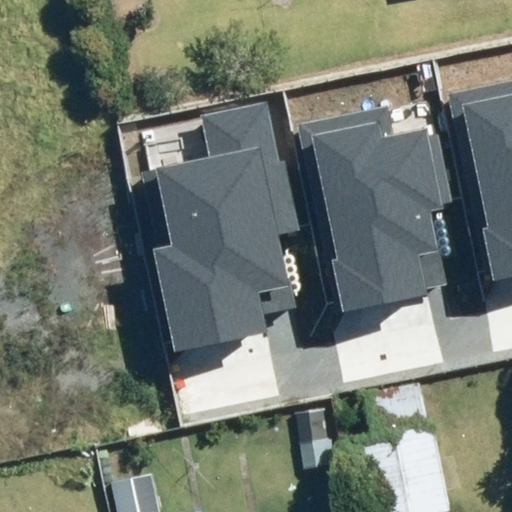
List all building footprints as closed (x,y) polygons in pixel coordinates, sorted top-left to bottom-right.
[(0,141),(35,134),(16,48),(0,51),(0,141)] [(511,77),(472,87),(499,203),(489,206),(505,274),(511,272),(511,77)] [(456,249),(446,208),(464,203),(443,115),(404,124),(400,106),(321,124),(348,241),(338,243),(354,312),(443,291),(434,254),(456,249)] [(165,157),(183,236),(160,241),(183,340),(277,319),(268,281),(299,273),(267,134),(165,157)] [(0,302),(52,291),(36,221),(0,228),(0,302)] [(0,331),(0,429),(74,412),(60,351),(12,362),(5,331),(0,331)] [(383,430),(368,434),(383,511),(415,511),(465,502),(443,392),(378,405),(383,430)] [(330,394),(294,399),(301,450),(338,445),(330,394)]
